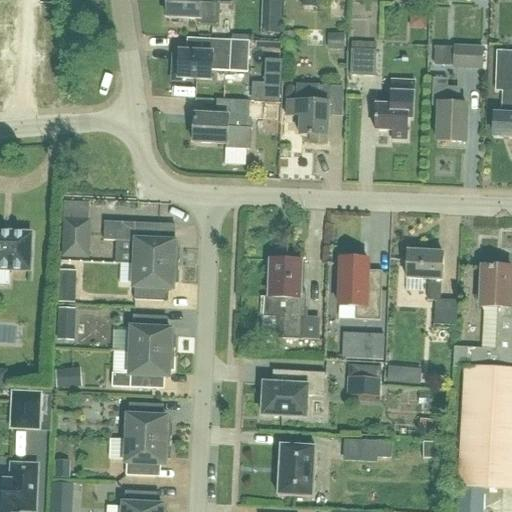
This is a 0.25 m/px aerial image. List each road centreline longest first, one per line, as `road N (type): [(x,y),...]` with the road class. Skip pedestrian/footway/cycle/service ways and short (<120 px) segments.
road 1 (residential): [(210,195),(195,511)]
road 2 (unclassified): [(511,208),(210,195)]
road 3 (unclassified): [(133,119),(0,129)]
road 4 (unclassified): [(210,195),(174,193),(145,167),(133,119)]
